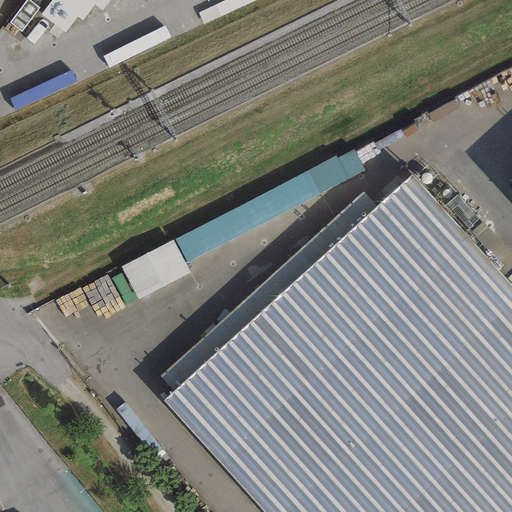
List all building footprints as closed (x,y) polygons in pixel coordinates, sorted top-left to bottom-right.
[(0,0),(0,10),(7,0),(44,0),(47,2),(48,0),(0,0)] [(55,0),(43,18),(64,33),(82,8),(69,0),(55,0)] [(355,155),(175,240),(186,264),(367,178),(355,155)] [(511,511),(511,285),(412,174),(161,398),(264,511),(511,511)] [(119,273),(135,306),(191,278),(174,245),(119,273)]
